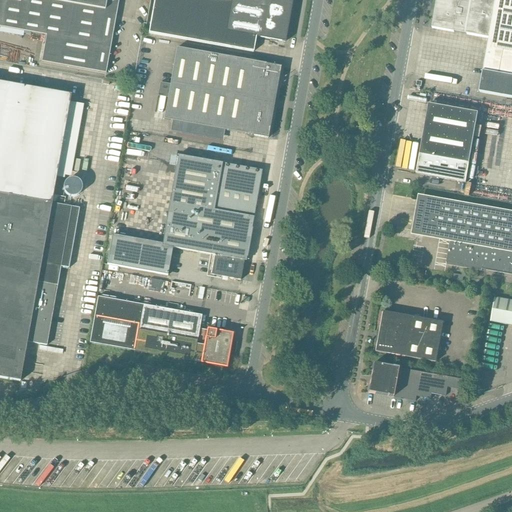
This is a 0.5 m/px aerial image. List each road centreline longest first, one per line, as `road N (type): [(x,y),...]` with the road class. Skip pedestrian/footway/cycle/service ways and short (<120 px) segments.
road 1 (unclassified): [(338,414),(412,0)]
road 2 (unclassified): [(318,0),(246,398)]
road 3 (unclassified): [(0,407),(33,405),(120,377),(246,398)]
road 4 (unknown): [(141,234),(161,152),(286,176)]
road 5 (unclassified): [(338,414),(423,427),(511,399)]
road 6 (unknown): [(126,126),(289,156)]
